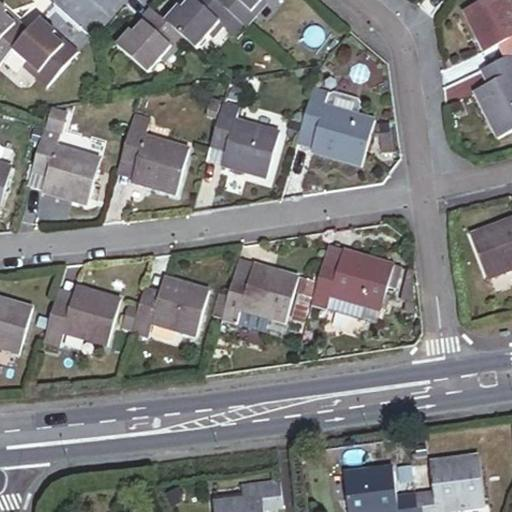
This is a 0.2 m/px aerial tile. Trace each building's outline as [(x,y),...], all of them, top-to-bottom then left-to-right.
[(225,29),(234,18),(215,1),(213,0),(191,0),(183,10),(179,7),(164,24),(185,42),(196,52),(220,25),(225,29)] [(251,15),(264,0),(215,0),(215,1),(234,18),(247,29),(256,19),(251,15)] [(511,3),(510,0),(488,0),(462,13),(482,54),(504,44),(510,58),(511,56),(511,3)] [(27,36),(5,17),(8,14),(0,7),(0,66),(12,53),(27,36)] [(175,54),(185,42),(164,24),(153,14),(133,35),(130,32),(116,48),(148,76),(171,50),(175,54)] [(247,29),(234,18),(225,29),(239,41),(248,31),(247,29)] [(74,57),(54,39),(57,35),(41,20),(27,36),(12,53),(39,76),(35,80),(46,89),(74,57)] [(511,56),(510,58),(490,68),(497,83),(474,94),(497,141),(511,133),(511,56)] [(312,153),(311,154),(362,168),(374,122),(357,117),(325,108),(329,95),(313,90),(302,129),(317,133),(312,153)] [(329,95),(325,108),(357,117),(361,105),(358,100),(333,93),(329,95)] [(220,107),(210,104),(206,120),(216,123),(220,107)] [(228,147),(222,169),(266,181),(279,134),(235,122),(239,109),(223,104),(213,143),(228,147)] [(50,113),(45,130),(60,134),(65,115),(52,111),(50,113)] [(132,182),(131,184),(175,197),(189,151),(145,138),(149,124),(133,120),(122,158),(138,163),(132,182)] [(317,133),(302,129),(297,149),(312,153),(317,133)] [(42,193),(42,195),(86,207),(99,160),(56,148),(60,134),(45,130),(34,169),(48,173),(42,193)] [(392,135),(380,137),(382,158),(394,157),(392,135)] [(228,147),(213,143),(207,165),(222,169),(228,147)] [(138,163),(122,158),(116,178),(132,182),(138,163)] [(0,206),(11,168),(0,165),(0,206)] [(48,173),(34,169),(28,189),(42,193),(48,173)] [(511,220),(470,236),(487,282),(511,272),(511,220)] [(329,248),(323,270),(338,274),(344,252),(329,248)] [(395,266),(344,252),(338,274),(323,270),(312,307),(327,311),(330,301),(381,315),(395,266)] [(255,266),(239,262),(232,283),(249,288),(255,266)] [(298,279),(255,266),(249,288),(232,283),(228,298),(221,322),(238,327),(241,314),(269,322),(284,327),(298,279)] [(210,292),(164,279),(159,300),(144,296),(139,311),(133,336),(148,340),(151,328),(196,340),(210,292)] [(121,301),(77,288),(70,310),(55,306),(44,345),(59,349),(63,336),(107,349),(121,301)] [(221,322),(228,298),(220,296),(213,320),(221,322)] [(33,310),(0,300),(0,352),(19,358),(33,310)] [(381,315),(330,301),(327,311),(378,325),(381,315)] [(133,336),(139,311),(129,308),(122,333),(133,336)] [(269,322),(241,314),(238,327),(266,335),(269,322)] [(450,511),(485,508),(479,459),(429,465),(433,493),(415,495),(416,511),(450,511)] [(324,460),(314,461),(315,472),(325,471),(324,460)] [(395,497),(392,469),(344,475),(348,511),(416,511),(415,495),(395,497)] [(266,511),(283,510),(280,484),(242,488),(243,502),(213,505),(214,511),(266,511)] [(180,491),(165,499),(171,511),(186,503),(180,491)]
